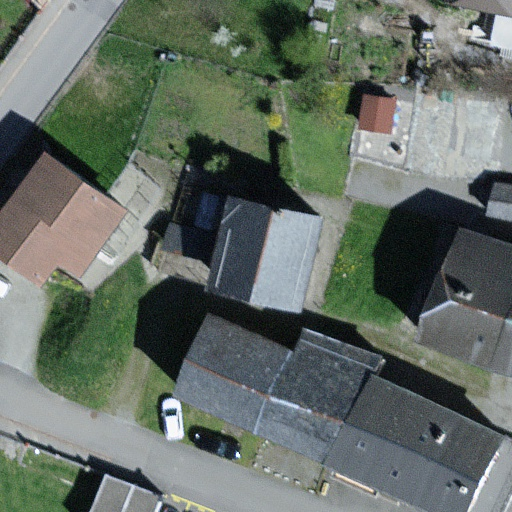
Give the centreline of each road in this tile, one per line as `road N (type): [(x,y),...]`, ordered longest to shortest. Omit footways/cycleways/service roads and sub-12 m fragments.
road 1 (residential): [(0,392),(297,511)]
road 2 (residential): [(0,131),(96,0)]
